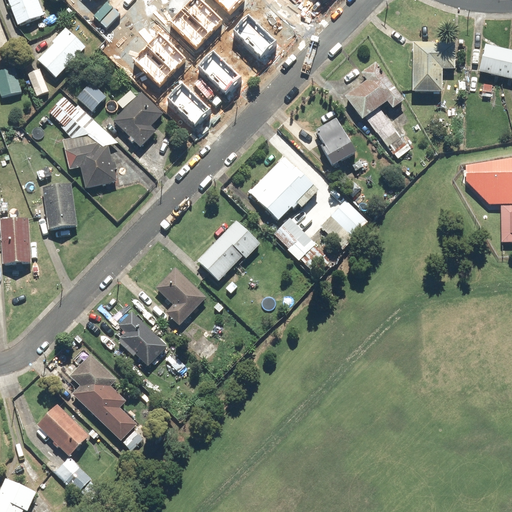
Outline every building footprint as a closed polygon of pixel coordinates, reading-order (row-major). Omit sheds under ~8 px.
[(32,0),(5,0),(16,29),(43,20),(36,1),(33,2),(32,0)] [(197,0),(194,0),(171,26),(197,49),(222,22),(197,0)] [(216,0),(232,14),(244,0),(216,0)] [(248,19),(235,34),(264,59),(277,44),(248,19)] [(56,80),(85,50),(67,32),(38,63),(56,80)] [(161,34),(136,62),(162,85),(186,58),(161,34)] [(452,74),(453,48),(413,47),(411,95),(439,96),(440,73),(452,74)] [(511,53),(484,47),(477,76),(511,84),(511,53)] [(392,114),(405,104),(375,65),(360,77),(364,82),(341,100),(360,125),(385,106),(392,114)] [(38,72),(26,77),(36,100),(48,95),(38,72)] [(180,84),(167,99),(196,124),(209,109),(180,84)] [(91,85),(77,100),(91,114),(106,99),(91,85)] [(126,95),(112,109),(118,114),(131,101),(126,95)] [(140,96),(111,125),(138,151),(155,135),(149,130),(162,117),(140,96)] [(77,108),(74,111),(63,100),(48,115),(60,126),(57,129),(70,141),(61,143),(69,173),(80,171),(85,192),(115,185),(107,149),(110,153),(117,147),(103,133),(77,108)] [(397,161),(410,151),(381,115),(366,127),(389,156),(391,154),(397,161)] [(355,158),(336,122),(316,132),(325,151),(322,153),(331,170),(355,158)] [(248,196),(278,225),(313,189),(284,160),(248,196)] [(488,208),(511,207),(511,161),(464,169),(465,185),(488,208)] [(70,187),(41,191),(47,234),(76,230),(70,187)] [(353,189),(344,198),(355,208),(363,200),(353,189)] [(345,203),(320,229),(343,250),(367,224),(345,203)] [(511,208),(500,208),(500,245),(511,244),(511,208)] [(30,266),(27,221),(0,223),(0,237),(2,268),(30,266)] [(290,222),(274,237),(306,272),(323,257),(290,222)] [(236,223),(198,263),(219,283),(242,258),(245,261),(260,245),(236,223)] [(164,316),(178,329),(205,302),(174,271),(154,291),(171,309),(164,316)] [(233,296),(242,286),(232,276),(223,286),(233,296)] [(289,289),(277,279),(269,287),(282,298),(289,289)] [(146,370),(166,350),(130,316),(116,330),(121,335),(114,342),(132,359),(133,358),(146,370)] [(184,368),(170,355),(164,362),(178,375),(184,368)] [(125,405),(109,390),(115,384),(90,358),(68,379),(79,390),(71,398),(119,445),(135,429),(118,412),(125,405)] [(56,409),(37,429),(68,460),(88,440),(56,409)] [(78,469),(64,483),(77,496),(91,482),(78,469)] [(27,511),(35,495),(5,481),(0,491),(0,511),(27,511)]
